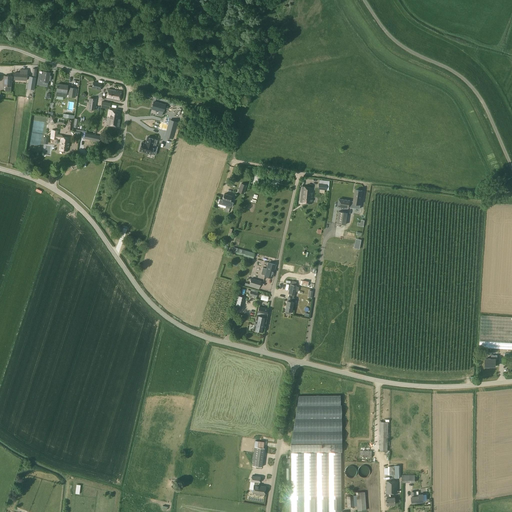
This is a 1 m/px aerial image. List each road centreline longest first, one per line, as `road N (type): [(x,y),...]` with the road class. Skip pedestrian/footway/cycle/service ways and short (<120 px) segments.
road 1 (unclassified): [(50,187),(71,161),(119,157),(126,87),(0,47)]
road 2 (unclassified): [(50,187),(85,214),(162,314),(196,334),(262,352)]
road 3 (unclassified): [(511,167),(481,99),(451,71),(403,49),(363,0)]
road 4 (track): [(298,172),(234,160),(242,122),(235,114),(126,87)]
road 5 (unclassified): [(305,364),(429,388),(511,382)]
road 6 (unclassified): [(262,352),(298,172)]
road 7 (unclassified): [(267,511),(296,361)]
road 8 (unclassified): [(305,364),(326,236)]
